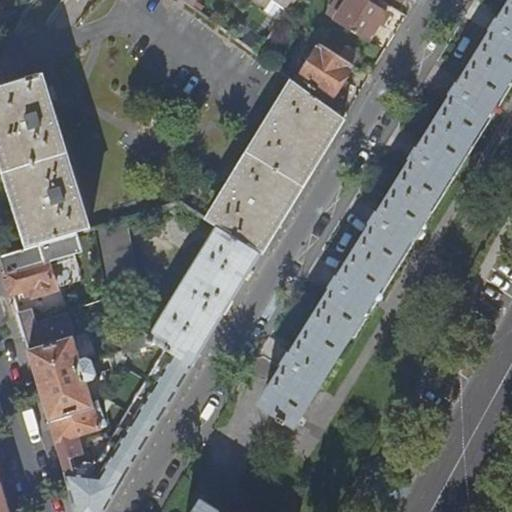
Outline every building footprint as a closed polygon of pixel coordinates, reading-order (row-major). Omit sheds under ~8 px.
[(252,0),(266,10),(265,12),(280,23),(295,0),(252,0)] [(365,0),(338,0),(328,15),(369,42),(387,13),(365,0)] [(335,291),(295,356),(292,354),(285,365),(290,368),(266,405),(298,426),(511,78),(511,5),(502,22),(498,19),(492,31),(496,34),(463,85),(459,83),(450,96),(456,98),(422,152),(419,149),(412,161),(416,162),(383,215),(379,213),(373,224),(375,227),(343,279),(338,277),(332,289),(335,291)] [(353,65),(340,57),(321,45),(299,80),(330,101),(353,65)] [(345,49),(340,57),(353,65),(358,56),(345,49)] [(0,91),(0,142),(32,250),(44,246),(91,232),(45,80),(43,80),(32,84),(0,91)] [(344,118),(294,83),(210,221),(220,227),(263,252),(344,118)] [(145,334),(120,340),(126,356),(161,344),(175,354),(193,366),(263,252),(220,227),(154,336),(145,334)] [(91,232),(44,246),(56,290),(63,314),(68,313),(109,299),(96,230),(91,232)] [(32,250),(2,259),(13,294),(31,288),(34,295),(56,290),(44,246),(32,250)] [(18,312),(23,328),(37,323),(33,308),(18,312)] [(37,323),(23,328),(57,445),(101,429),(89,383),(94,381),(98,376),(93,361),(89,359),(82,362),(68,313),(63,314),(37,323)] [(105,511),(193,366),(175,354),(101,477),(66,474),(76,511),(105,511)] [(119,373),(108,377),(114,394),(123,387),(119,373)] [(10,511),(0,477),(0,511),(10,511)]
